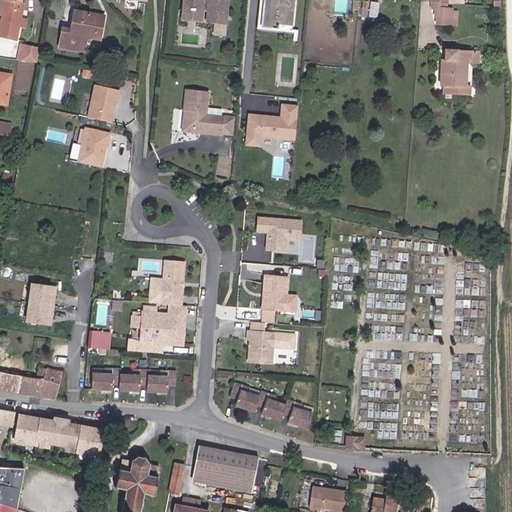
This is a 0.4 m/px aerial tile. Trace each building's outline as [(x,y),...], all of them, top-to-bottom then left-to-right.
[(0,0),(0,37),(15,40),(23,2),(21,1),(20,0),(0,0)] [(182,0),(182,3),(199,6),(206,7),(205,17),(222,20),(224,0),(182,0)] [(258,0),(255,33),(290,38),(289,43),(297,43),(298,32),(292,30),(293,26),(278,25),(277,30),(261,29),(263,0),(258,0)] [(278,25),(293,26),(295,0),(263,0),(261,29),(277,30),(278,25)] [(363,0),(361,16),(368,17),(370,0),(367,0),(363,0)] [(199,6),(182,3),(180,12),(198,15),(199,6)] [(379,3),(371,3),(370,13),(378,13),(379,3)] [(88,36),(93,13),(75,9),(72,28),(60,26),(57,46),(82,50),(85,35),(88,36)] [(438,16),(441,16),(453,17),(453,10),(438,9),(438,16)] [(93,13),(88,36),(101,38),(105,15),(93,13)] [(452,25),(453,17),(441,16),(440,24),(452,25)] [(37,49),(21,46),(18,60),(34,62),(37,49)] [(475,59),(476,54),(449,52),(449,61),(443,61),(441,86),(447,86),(447,95),(473,97),(473,87),(469,87),(470,66),(470,59),(475,59)] [(475,59),(470,59),(470,66),(481,67),(482,54),(476,54),(475,59)] [(11,74),(0,72),(0,104),(6,105),(11,74)] [(109,107),(110,103),(113,104),(116,92),(91,87),(85,118),(108,123),(111,110),(109,107)] [(208,92),(185,89),(183,107),(187,107),(186,119),(191,126),(203,127),(203,130),(221,132),(221,131),(223,115),(223,114),(205,112),(208,92)] [(298,106),(283,104),(281,117),(249,114),(245,148),(261,149),(262,138),(295,141),(298,106)] [(191,126),(186,119),(187,107),(183,107),(181,128),(203,130),(203,127),(191,126)] [(232,132),(234,116),(223,115),(221,131),(232,132)] [(12,124),(0,122),(0,132),(11,134),(12,124)] [(99,148),(100,143),(103,144),(106,131),(81,126),(74,160),(98,165),(101,150),(99,148)] [(300,240),(302,221),(258,217),(257,231),(270,232),(270,236),(267,238),(266,249),(284,251),(286,238),(300,240)] [(183,262),(163,260),(159,304),(168,305),(179,306),(183,262)] [(287,276),(264,274),(263,291),(266,291),(265,297),(263,297),(262,308),(284,310),(287,276)] [(31,282),(27,321),(51,324),(56,285),(31,282)] [(182,325),(184,306),(179,306),(168,305),(167,315),(141,312),(139,331),(148,332),(148,343),(160,344),(161,334),(170,335),(169,342),(178,342),(179,325),(182,325)] [(251,330),(248,330),(247,341),(250,341),(248,364),(271,365),(274,332),(264,332),(265,322),(251,321),(251,330)] [(160,344),(180,346),(182,325),(179,325),(178,342),(169,342),(170,335),(161,334),(160,344)] [(111,349),(112,331),(89,329),(88,348),(111,349)] [(138,342),(148,343),(148,332),(139,331),(138,342)] [(174,387),(175,373),(159,372),(158,378),(147,377),(147,372),(131,371),(131,376),(119,376),(119,371),(103,370),(103,375),(90,375),(90,390),(110,391),(111,384),(118,385),(118,391),(138,392),(138,385),(146,386),(145,393),(166,393),(166,386),(174,387)] [(0,371),(0,390),(17,393),(20,375),(0,371)] [(20,375),(17,393),(58,399),(63,375),(48,371),(45,380),(20,375)] [(249,390),(234,385),(230,399),(237,401),(235,407),(255,413),(257,407),(264,409),(262,416),(281,422),(283,415),(290,417),(288,424),(308,430),(312,415),(301,412),(302,407),(287,402),(285,407),(274,403),(276,398),(260,394),(259,399),(248,395),(249,390)] [(259,399),(260,394),(249,390),(248,395),(259,399)] [(285,407),(287,402),(276,398),(274,403),(285,407)] [(312,415),(314,410),(302,407),(301,412),(312,415)] [(0,423),(12,425),(15,412),(0,409),(0,423)] [(17,416),(13,438),(98,451),(101,430),(74,425),(73,430),(45,425),(46,421),(17,416)] [(67,421),(51,419),(51,422),(46,421),(45,425),(73,430),(74,425),(67,424),(67,421)] [(366,435),(347,435),(346,447),(365,447),(366,435)] [(98,451),(13,438),(12,444),(35,448),(36,443),(75,450),(74,455),(97,458),(98,451)] [(194,461),(255,472),(257,450),(198,439),(194,461)] [(188,458),(175,456),(168,494),(178,496),(183,465),(187,465),(188,458)] [(133,462),(120,460),(116,489),(127,491),(123,511),(140,511),(144,494),(154,496),(159,468),(150,466),(147,460),(137,458),(133,462)] [(192,474),(253,487),(255,472),(194,461),(192,474)] [(0,504),(19,511),(26,469),(0,467),(0,504)] [(310,507),(336,511),(346,511),(351,491),(314,483),(310,507)] [(428,511),(429,501),(419,495),(417,494),(415,510),(420,511),(419,511),(428,511)] [(250,511),(227,507),(226,511),(204,511),(200,511),(202,501),(183,496),(181,506),(177,505),(175,511),(250,511)] [(369,511),(395,511),(398,501),(382,498),(381,502),(372,500),(369,511)]
